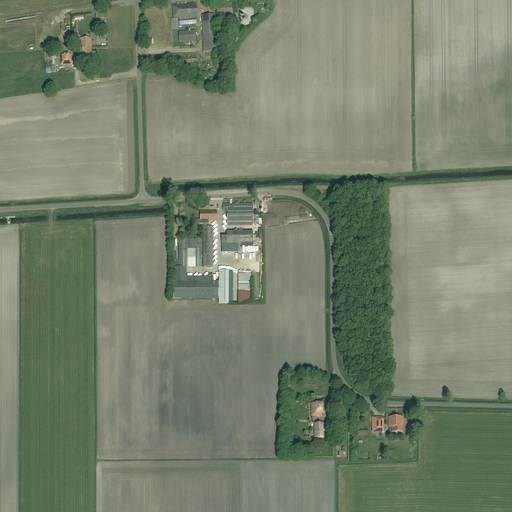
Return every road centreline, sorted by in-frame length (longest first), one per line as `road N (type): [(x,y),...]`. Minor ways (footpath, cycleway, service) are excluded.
road 1 (unclassified): [(511,405),(380,402),(348,388),(333,356),(331,231),(305,198),(278,192),(142,200)]
road 2 (unclassified): [(142,200),(136,0)]
road 3 (unclassified): [(142,200),(0,209)]
